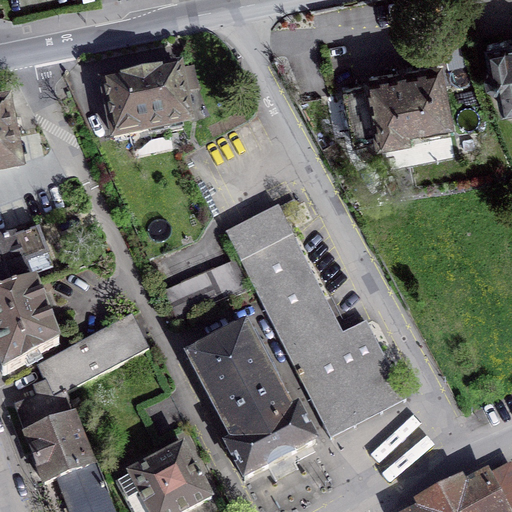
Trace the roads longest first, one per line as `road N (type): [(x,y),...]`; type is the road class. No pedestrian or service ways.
road 1 (residential): [(248,511),(27,53)]
road 2 (residential): [(230,14),(467,455)]
road 3 (primary): [(27,53),(230,14)]
road 4 (residential): [(467,455),(353,511)]
